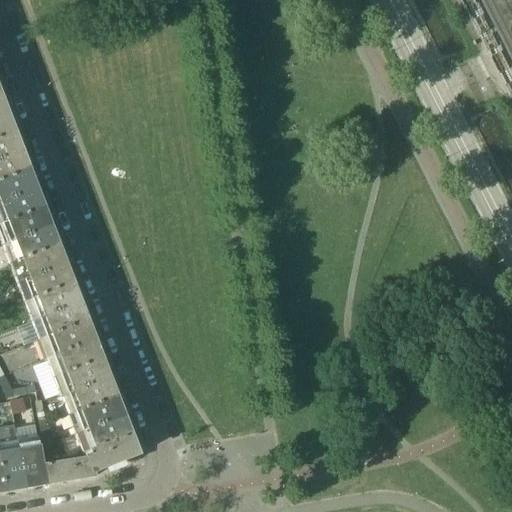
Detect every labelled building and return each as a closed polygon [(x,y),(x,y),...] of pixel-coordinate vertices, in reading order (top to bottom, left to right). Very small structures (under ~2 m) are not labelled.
[(4,117),(0,118),(0,140),(11,136),(4,117)] [(11,136),(0,140),(0,161),(19,155),(11,136)] [(19,155),(0,161),(0,183),(26,174),(19,155)] [(26,174),(0,183),(0,205),(33,193),(26,174)] [(33,193),(0,205),(0,226),(40,211),(33,193)] [(40,211),(0,226),(0,246),(1,249),(48,231),(40,211)] [(48,231),(1,249),(8,267),(55,249),(48,231)] [(55,249),(8,267),(15,286),(62,268),(55,249)] [(62,268),(15,286),(22,304),(69,285),(62,268)] [(69,285),(22,304),(29,323),(76,305),(69,285)] [(76,305),(29,323),(37,342),(84,324),(76,305)] [(84,324),(37,342),(44,360),(91,342),(84,324)] [(91,342),(44,360),(51,379),(98,361),(91,342)] [(98,361),(51,379),(58,398),(105,380),(98,361)] [(105,380),(58,398),(65,416),(112,398),(105,380)] [(112,398),(65,416),(72,436),(119,417),(112,398)] [(33,403),(38,429),(44,428),(40,402),(33,403)] [(119,417),(72,436),(79,454),(127,436),(119,417)] [(127,436),(79,454),(82,460),(88,475),(90,474),(135,457),(127,436)] [(33,440),(14,444),(22,490),(41,487),(37,462),(33,440)] [(51,450),(50,441),(42,442),(43,451),(51,450)] [(14,444),(0,445),(0,478),(3,494),(22,490),(14,444)] [(68,457),(37,462),(41,487),(42,487),(44,486),(91,478),(90,474),(88,475),(82,460),(69,462),(68,457)]
